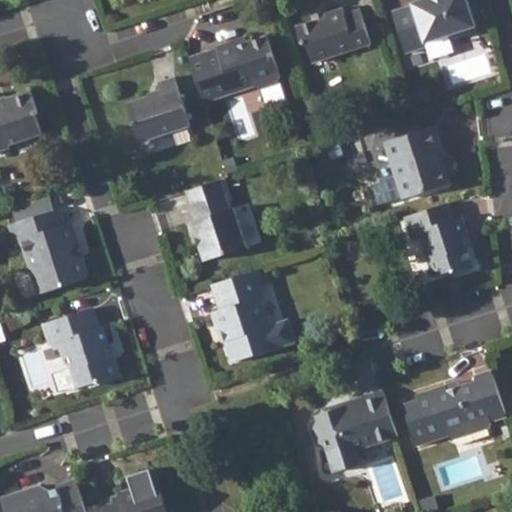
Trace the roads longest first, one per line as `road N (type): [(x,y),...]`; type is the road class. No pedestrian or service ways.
road 1 (residential): [(177,395),(140,267),(106,217),(65,89),(78,46)]
road 2 (residential): [(0,450),(177,395)]
road 3 (residential): [(511,309),(363,361)]
road 4 (residential): [(216,511),(177,395)]
